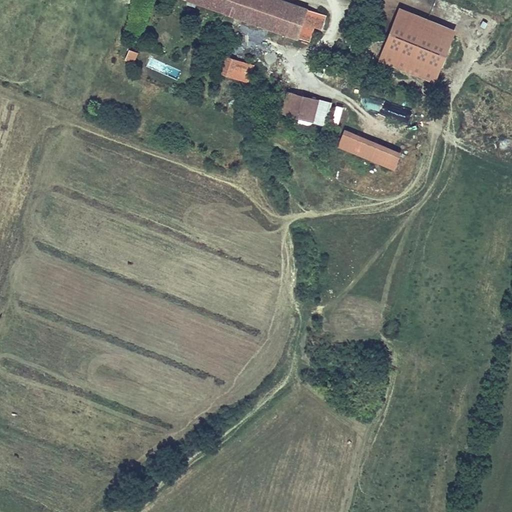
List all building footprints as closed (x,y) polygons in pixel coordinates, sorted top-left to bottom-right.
[(188,0),(297,37),(306,11),(315,14),(322,16),(324,11),(291,0),(188,0)] [(434,80),(455,26),(398,4),(377,58),(434,80)] [(297,37),(306,40),(315,14),(306,11),(297,37)] [(133,62),(138,53),(130,49),(126,59),(133,62)] [(223,73),(239,79),(245,63),(229,57),(223,73)] [(233,97),(234,86),(226,85),(225,97),(233,97)] [(331,100),(286,89),(280,112),(325,123),(331,100)] [(368,109),(395,119),(400,105),(372,96),(368,109)] [(336,106),(331,123),(338,125),(342,108),(336,106)] [(394,167),(401,150),(343,127),(336,144),(394,167)]
